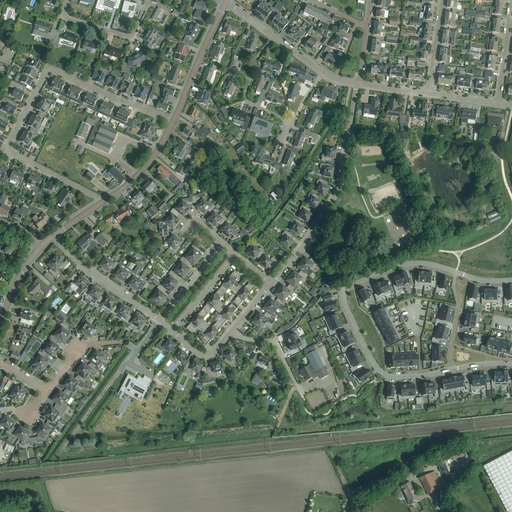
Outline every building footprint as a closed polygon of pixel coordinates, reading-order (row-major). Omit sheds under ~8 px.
[(47,0),(47,1),(46,1),(45,2),(44,5),(44,6),(54,8),(55,4),(56,0),(47,0)] [(104,0),(102,8),(112,12),(115,0),(104,0)] [(384,0),(377,0),(377,6),(383,7),(383,8),(386,8),(387,8),(388,8),(389,6),(389,4),(391,4),(391,0),(384,0)] [(121,12),(121,15),(128,17),(133,18),(136,5),(124,1),(121,12)] [(448,1),(447,8),(453,9),(457,9),(458,6),(460,6),(460,3),(457,2),(448,1)] [(199,3),(196,2),(194,6),(199,9),(195,18),(203,22),(207,14),(205,13),(208,8),(206,7),(207,4),(202,2),(201,4),(200,3),(199,3)] [(268,5),(265,2),(264,4),(262,2),(261,4),(260,4),(255,11),(261,15),(266,8),(268,5)] [(309,16),(313,8),(310,7),(310,6),(308,5),(308,6),(307,5),(305,9),(303,8),(299,15),(302,16),(304,13),(309,16)] [(502,15),(503,8),(496,7),(496,8),(493,7),(492,14),(502,15)] [(156,14),(152,20),(159,23),(162,25),(164,22),(167,17),(164,14),(165,12),(159,8),(157,12),(156,14)] [(271,12),(273,9),(271,8),(269,10),(266,8),(261,15),(266,19),(271,12)] [(315,18),(318,11),(316,10),(316,9),(314,8),(313,9),(313,8),(309,16),(315,18)] [(376,11),(375,17),(384,18),(385,10),(379,9),(379,11),(376,11)] [(320,21),(324,14),(321,12),(322,12),(319,11),(318,11),(315,18),(320,21)] [(320,22),(319,24),(323,26),(321,29),(326,31),(326,30),(329,25),(331,20),(328,19),(329,16),(327,15),(325,13),(325,14),(324,14),(320,21),(320,22)] [(432,21),(433,14),(424,13),(423,17),(424,17),(423,20),(432,21)] [(277,27),(282,20),(279,17),(280,16),(278,14),(277,16),(276,16),(271,22),(277,27)] [(346,33),(349,26),(342,24),(344,20),(333,16),(332,20),(339,23),(336,33),(342,35),(343,32),(346,33)] [(455,24),(456,20),(445,19),(444,26),(452,27),(453,24),(455,24)] [(285,22),(282,20),(277,27),(283,31),(288,24),(289,22),(286,21),(285,22)] [(50,45),(54,46),(55,43),(57,37),(52,35),(51,35),(48,34),(51,25),(37,21),(36,25),(35,25),(35,26),(36,26),(34,30),(36,31),(35,35),(50,40),(49,42),(50,42),(50,45)] [(240,36),(242,30),(239,28),(240,26),(236,25),(231,23),(227,21),(222,33),(229,35),(231,31),(237,33),(236,34),(240,36)] [(198,26),(197,26),(191,23),(186,35),(182,42),(187,44),(190,37),(194,39),(200,27),(198,27),(198,26)] [(293,38),(299,31),(298,31),(301,28),(297,25),(295,28),(293,27),(288,34),(293,38)] [(420,28),(419,31),(419,32),(430,33),(431,27),(422,25),(422,29),(420,28)] [(499,34),(500,26),(489,25),(488,29),(490,29),(490,31),(490,32),(492,33),(499,34)] [(146,41),(143,46),(150,50),(153,45),(154,45),(156,42),(156,40),(156,39),(155,38),(157,35),(167,40),(169,36),(152,26),(152,27),(150,29),(144,40),(146,41)] [(249,36),(249,37),(251,37),(246,49),(253,52),(258,39),(256,39),(257,35),(250,32),(250,31),(247,30),(244,36),(248,37),(249,36)] [(298,42),(304,35),(299,31),(293,38),(298,42)] [(429,41),(430,33),(419,32),(419,31),(418,31),(418,34),(423,35),(423,40),(429,41)] [(74,48),(78,37),(71,35),(72,34),(66,32),(65,35),(58,33),(55,43),(54,46),(53,47),(57,48),(58,45),(62,46),(63,45),(74,48)] [(330,43),(329,46),(337,50),(339,46),(341,47),(342,44),(343,44),(344,42),(343,41),(343,40),(342,40),(344,37),(336,34),(333,41),(331,40),(330,43)] [(183,42),(176,40),(169,37),(168,40),(175,43),(175,44),(180,45),(177,53),(176,53),(174,58),(184,62),(186,57),(185,56),(188,48),(187,47),(188,44),(183,42)] [(454,46),(455,38),(443,37),(442,44),(454,46)] [(316,39),(315,40),(311,38),(309,40),(305,46),(311,51),(318,41),(316,39)] [(98,43),(85,39),(82,49),(92,51),(93,49),(96,50),(96,48),(97,48),(97,47),(98,43)] [(423,42),(419,42),(417,42),(410,41),(409,44),(416,45),(416,48),(417,49),(416,52),(421,52),(428,53),(429,46),(422,46),(423,42)] [(222,55),(224,49),(223,48),(224,45),(218,43),(217,46),(214,45),(210,58),(217,60),(220,54),(222,55)] [(497,52),(498,44),(488,43),(487,50),(497,52)] [(384,48),(381,48),(371,46),(370,53),(378,54),(381,54),(381,56),(383,56),(384,48)] [(106,50),(104,56),(108,57),(109,56),(120,59),(121,57),(122,57),(122,56),(123,51),(123,52),(117,50),(118,49),(111,47),(110,51),(106,50)] [(332,49),(325,47),(324,47),(322,51),(325,53),(324,54),(327,56),(324,60),(331,66),(336,59),(329,54),(331,51),(332,49)] [(145,60),(141,53),(132,58),(132,59),(128,59),(128,58),(128,64),(123,64),(121,72),(132,74),(132,65),(136,65),(145,60)] [(440,55),(439,62),(444,63),(443,65),(448,66),(458,67),(459,64),(451,63),(451,64),(449,64),(450,57),(440,55)] [(482,58),(482,61),(484,62),(484,61),(495,63),(496,57),(489,56),(483,55),(483,59),(482,58)] [(29,60),(25,68),(31,71),(32,68),(38,71),(41,66),(37,63),(33,60),(33,61),(29,60)] [(469,60),(468,65),(467,68),(470,69),(477,70),(477,67),(471,66),(472,60),(469,60)] [(279,73),(281,66),(265,61),(263,67),(262,71),(266,73),(268,69),(276,72),(274,75),(277,76),(279,73)] [(494,70),(495,63),(484,61),(484,62),(483,65),(487,66),(487,69),(494,70)] [(291,64),(288,71),(299,75),(300,75),(299,79),(305,81),(311,82),(312,79),(306,77),(308,72),(306,71),(301,69),(301,68),(294,66),(295,66),(291,64)] [(209,82),(214,70),(215,71),(216,67),(210,65),(209,68),(207,68),(202,80),(209,82)] [(377,75),(378,66),(371,65),(371,66),(368,66),(368,72),(371,72),(370,74),(377,75)] [(387,73),(388,65),(385,65),(385,66),(378,65),(378,66),(377,75),(383,76),(384,72),(387,73)] [(394,66),(391,66),(388,65),(387,73),(390,73),(389,77),(396,78),(397,69),(394,69),(394,66)] [(406,75),(407,68),(404,67),(404,70),(397,69),(396,78),(402,79),(403,75),(406,75)] [(37,74),(31,71),(25,68),(21,76),(27,79),(28,76),(34,79),(37,74)] [(176,83),(180,71),(178,70),(178,69),(177,69),(173,68),(168,80),(176,83)] [(407,68),(406,75),(408,76),(408,79),(415,80),(416,72),(416,69),(410,68),(407,68)] [(92,78),(95,79),(94,81),(101,84),(103,79),(104,80),(106,75),(99,72),(98,72),(95,71),(92,78)] [(235,87),(236,83),(234,82),(237,75),(228,71),(226,75),(230,77),(228,80),(229,80),(228,84),(226,83),(223,89),(225,90),(224,93),(224,95),(227,96),(227,98),(229,99),(231,96),(233,92),(232,91),(234,87),(235,87)] [(424,79),(425,73),(416,72),(415,80),(422,81),(422,78),(424,79)] [(455,82),(456,74),(453,74),(452,77),(446,76),(445,85),(451,86),(452,82),(455,82)] [(464,87),(465,76),(456,74),(455,82),(458,83),(457,86),(464,87)] [(436,76),(436,80),(439,81),(438,84),(445,85),(446,76),(440,75),(439,77),(436,76)] [(33,82),(27,79),(21,76),(17,84),(23,87),(23,86),(24,84),(30,87),(33,82)] [(106,83),(109,85),(108,87),(115,90),(117,85),(118,85),(120,81),(113,77),(112,78),(109,76),(106,83)] [(263,86),(262,85),(264,79),(258,76),(258,77),(255,83),(254,87),(257,88),(256,92),(260,93),(263,86)] [(474,85),(475,77),(465,76),(464,87),(470,88),(471,85),(474,85)] [(482,90),(484,81),(477,81),(478,78),(475,77),(474,85),(477,86),(476,89),(482,90)] [(54,93),(59,82),(54,79),(52,85),(49,83),(46,89),(54,93)] [(23,87),(17,84),(12,81),(9,86),(13,88),(9,95),(16,99),(16,100),(19,101),(20,101),(23,96),(22,95),(26,88),(23,87)] [(62,97),(65,91),(62,90),(65,84),(59,82),(54,93),(62,97)] [(119,90),(123,91),(122,93),(128,96),(131,91),(132,91),(134,87),(126,83),(126,84),(123,83),(119,90)] [(296,98),(297,94),(299,87),(293,85),(288,99),(293,101),(294,97),(295,98),(295,97),(296,98)] [(172,97),(175,90),(166,86),(163,93),(164,93),(162,97),(168,100),(169,95),(172,97)] [(71,100),(76,89),(71,87),(68,92),(65,91),(62,97),(71,100)] [(134,94),(137,96),(136,98),(143,101),(145,96),(146,96),(148,92),(141,88),(140,89),(137,87),(134,94)] [(265,91),(263,97),(266,98),(266,100),(272,102),(276,104),(277,103),(281,104),(283,97),(279,96),(280,94),(274,92),(275,91),(270,89),(270,88),(267,87),(265,91)] [(79,104),(81,99),(79,97),(81,92),(76,89),(71,100),(79,104)] [(210,95),(206,94),(204,93),(205,91),(199,89),(195,100),(200,101),(199,103),(207,106),(207,104),(208,105),(209,104),(210,103),(210,102),(210,100),(209,100),(210,95)] [(335,101),(337,94),(334,93),(334,92),(327,89),(326,92),(318,89),(315,95),(320,97),(318,100),(324,102),(326,98),(335,101)] [(88,105),(92,97),(87,94),(84,100),(81,99),(79,104),(87,108),(88,105)] [(3,97),(1,101),(5,103),(4,105),(7,107),(4,111),(8,114),(8,115),(11,116),(12,115),(13,116),(15,110),(16,108),(17,104),(3,97)] [(95,105),(97,99),(92,97),(88,105),(87,108),(95,112),(98,106),(95,105)] [(166,104),(168,100),(162,97),(160,102),(159,101),(157,108),(166,112),(168,105),(166,104)] [(54,106),(56,103),(47,98),(46,101),(41,99),(40,101),(39,101),(38,104),(49,110),(52,105),(54,106)] [(377,113),(378,107),(379,100),(372,99),(371,106),(364,105),(363,114),(375,116),(377,116),(378,113),(377,113)] [(400,115),(401,110),(396,109),(398,101),(390,99),(388,108),(387,108),(386,115),(400,117),(399,122),(401,123),(400,131),(403,131),(406,116),(400,115)] [(103,116),(108,105),(103,102),(101,108),(98,106),(95,112),(103,116)] [(426,113),(427,104),(419,103),(418,111),(413,111),(412,118),(425,120),(426,113)] [(48,113),(49,110),(38,104),(36,107),(37,107),(36,110),(40,112),(39,114),(45,117),(45,118),(49,120),(51,117),(48,113)] [(111,120),(114,114),(111,112),(114,107),(108,105),(103,116),(111,120)] [(433,108),(431,117),(436,118),(436,116),(447,118),(446,120),(451,120),(453,109),(437,107),(437,108),(433,108)] [(200,112),(192,108),(188,116),(194,118),(195,116),(197,117),(200,112)] [(234,109),(231,118),(244,123),(242,130),(245,131),(250,119),(246,118),(248,114),(234,109)] [(314,121),(317,115),(318,115),(319,112),(313,109),(312,113),(310,112),(308,119),(306,122),(305,122),(304,126),(308,128),(310,124),(313,125),(314,121)] [(120,123),(125,112),(119,110),(117,115),(114,114),(111,120),(120,123)] [(461,110),(459,118),(462,119),(462,123),(468,124),(468,123),(475,124),(475,121),(476,121),(477,112),(464,110),(463,111),(461,110)] [(130,121),(128,120),(128,118),(130,115),(125,112),(120,123),(128,127),(130,121)] [(504,121),(504,116),(501,115),(501,116),(498,116),(498,115),(488,113),(487,119),(489,119),(489,123),(501,125),(502,121),(504,121)] [(41,126),(45,118),(45,117),(39,114),(38,117),(33,115),(32,117),(31,117),(30,120),(41,126)] [(0,129),(0,130),(0,131),(2,132),(4,131),(4,132),(7,126),(6,126),(9,120),(0,115),(0,129)] [(273,123),(268,120),(255,116),(249,129),(255,132),(256,130),(261,132),(261,133),(268,136),(273,123)] [(37,134),(41,126),(30,120),(28,123),(27,125),(32,128),(30,131),(37,134)] [(154,134),(158,127),(146,121),(145,124),(146,125),(144,129),(143,128),(143,129),(154,134)] [(84,139),(89,125),(82,122),(76,136),(84,139)] [(108,154),(118,133),(96,123),(87,145),(108,154)] [(203,134),(200,130),(195,127),(193,130),(187,126),(182,133),(190,138),(194,133),(196,135),(195,136),(200,139),(203,134)] [(154,134),(143,129),(144,129),(142,133),(141,133),(140,136),(151,141),(154,134)] [(314,134),(302,129),(300,133),(297,132),(295,139),(296,139),(293,146),(302,150),(302,149),(300,149),(303,142),(302,142),(305,135),(312,138),(310,143),(315,145),(320,136),(314,134)] [(34,139),(37,134),(30,131),(29,133),(25,131),(23,133),(21,136),(31,141),(32,138),(34,139)] [(33,142),(31,141),(21,136),(20,139),(19,141),(24,144),(22,147),(28,150),(33,142)] [(176,148),(173,153),(174,153),(173,155),(181,160),(179,163),(180,164),(181,165),(188,153),(194,157),(196,153),(188,148),(189,148),(180,142),(178,146),(180,147),(178,149),(176,148)] [(245,149),(241,143),(235,148),(239,154),(245,149)] [(81,155),(84,149),(78,146),(75,153),(81,155)] [(335,159),(336,150),(327,149),(326,155),(323,155),(322,156),(321,161),(331,162),(332,159),(335,159)] [(290,167),(295,154),(288,151),(286,155),(286,156),(285,160),(284,160),(283,164),(290,167)] [(274,169),(277,163),(274,162),(274,159),(270,158),(265,157),(266,156),(261,154),(261,156),(258,155),(255,163),(262,165),(263,163),(271,166),(270,168),(271,168),(269,173),(272,174),(274,169)] [(180,164),(175,173),(182,177),(187,168),(181,165),(180,164)] [(333,169),(330,168),(331,165),(321,164),(320,168),(321,170),(324,170),(323,177),(332,178),(333,169)] [(159,171),(156,174),(161,178),(164,175),(168,178),(169,177),(171,179),(170,180),(176,186),(180,181),(161,165),(160,167),(159,167),(157,169),(158,169),(157,170),(159,171)] [(113,167),(110,170),(108,168),(103,174),(108,179),(110,176),(120,185),(126,179),(113,167)] [(24,175),(20,173),(20,174),(13,171),(10,180),(19,184),(17,188),(21,190),(24,182),(22,181),(24,175)] [(91,183),(95,177),(89,172),(85,178),(91,183)] [(30,176),(27,185),(31,187),(30,189),(39,193),(41,189),(38,188),(41,180),(37,178),(37,179),(34,178),(30,176)] [(323,196),(328,189),(326,187),(329,183),(319,179),(316,183),(317,184),(319,186),(316,191),(323,196)] [(160,188),(159,186),(154,182),(152,184),(149,181),(143,188),(149,193),(154,188),(156,190),(155,190),(157,192),(160,188)] [(52,191),(54,184),(48,182),(45,189),(52,191)] [(68,203),(73,196),(64,190),(59,197),(58,196),(55,202),(65,209),(69,204),(68,203)] [(145,198),(138,191),(135,194),(134,193),(132,195),(132,196),(132,197),(133,198),(131,201),(131,200),(130,201),(136,207),(145,198)] [(320,202),(317,200),(319,197),(311,192),(308,196),(308,198),(311,199),(307,205),(315,209),(320,202)] [(244,196),(241,194),(235,201),(238,203),(244,196)] [(200,212),(207,203),(204,201),(205,200),(205,197),(199,198),(198,195),(193,196),(193,197),(192,197),(193,203),(198,203),(199,204),(196,207),(198,208),(197,209),(197,210),(200,212)] [(7,217),(10,208),(3,205),(6,199),(2,197),(0,200),(0,214),(2,215),(7,217)] [(188,204),(193,203),(192,197),(189,197),(189,198),(180,199),(180,202),(181,203),(179,205),(188,213),(190,211),(189,210),(189,209),(190,208),(187,205),(188,204)] [(160,211),(167,205),(163,201),(157,208),(160,211)] [(211,212),(215,207),(212,205),(211,206),(207,203),(200,212),(202,214),(203,214),(203,213),(205,214),(209,210),(211,212)] [(188,213),(179,205),(175,209),(174,208),(171,210),(176,215),(178,212),(183,216),(184,215),(185,215),(186,215),(188,213)] [(311,215),(309,213),(311,210),(302,205),(300,209),(300,211),(302,212),(299,218),(307,222),(311,215)] [(20,220),(22,215),(26,216),(29,209),(22,206),(20,211),(16,209),(13,217),(20,220)] [(153,206),(146,212),(151,217),(158,211),(153,206)] [(130,216),(124,207),(121,209),(122,211),(114,216),(114,215),(111,217),(111,216),(104,220),(106,223),(112,220),(113,221),(116,219),(118,223),(126,218),(130,216)] [(211,225),(218,216),(214,213),(217,209),(215,207),(211,212),(213,213),(208,220),(209,222),(209,223),(211,225)] [(171,210),(166,217),(168,218),(177,226),(179,224),(179,223),(178,222),(179,221),(174,217),(176,215),(171,210)] [(47,224),(45,221),(48,219),(44,214),(41,216),(41,217),(38,219),(36,216),(32,219),(34,221),(34,222),(39,229),(47,224)] [(218,216),(211,225),(213,227),(214,227),(214,226),(216,227),(220,223),(222,225),(226,220),(224,218),(224,217),(220,214),(218,216)] [(500,214),(489,219),(491,223),(501,219),(502,218),(500,214)] [(224,236),(231,227),(228,225),(231,221),(231,219),(229,217),(226,220),(222,225),(225,226),(221,231),(222,232),(222,233),(222,234),(224,236)] [(177,226),(168,218),(166,221),(165,220),(162,221),(163,230),(162,230),(162,233),(168,233),(168,228),(169,227),(172,229),(173,228),(174,228),(175,228),(177,226)] [(303,228),(301,226),(303,224),(294,218),(291,222),(292,224),(294,225),(291,231),(298,236),(303,228)] [(235,230),(231,227),(224,236),(226,238),(227,238),(228,237),(229,238),(233,234),(235,236),(239,231),(237,229),(235,230)] [(291,240),(294,236),(285,231),(282,234),(282,236),(284,238),(280,243),(287,249),(293,242),(291,240)] [(108,242),(104,238),(106,235),(103,233),(101,235),(100,234),(96,238),(103,246),(108,242)] [(171,246),(178,238),(176,236),(175,236),(174,237),(173,235),(170,239),(169,237),(168,233),(162,233),(162,237),(164,236),(164,246),(168,245),(168,244),(171,246)] [(97,245),(94,241),(88,234),(82,240),(82,239),(77,244),(79,246),(80,247),(84,251),(87,248),(90,251),(93,249),(97,245)] [(180,240),(178,238),(171,246),(169,248),(176,254),(181,248),(178,246),(181,243),(180,241),(180,240)] [(13,250),(3,244),(0,248),(0,250),(8,257),(13,250)] [(191,251),(189,254),(198,262),(201,259),(201,258),(200,258),(201,256),(196,252),(198,249),(193,245),(189,249),(191,251)] [(259,259),(265,251),(262,248),(260,248),(258,250),(253,246),(247,253),(254,259),(256,257),(259,259)] [(104,271),(110,261),(106,258),(107,256),(104,254),(101,259),(103,261),(100,266),(102,267),(101,268),(101,269),(104,271)] [(198,262),(189,254),(187,256),(185,255),(181,259),(187,263),(189,261),(193,265),(195,264),(196,264),(198,262)] [(270,269),(277,261),(273,258),(272,258),(270,260),(265,256),(259,263),(266,269),(268,267),(270,269)] [(53,258),(51,260),(59,268),(62,266),(64,268),(68,263),(66,261),(63,264),(61,262),(62,261),(60,258),(59,259),(56,257),(55,258),(54,258),(53,258)] [(302,259),(300,262),(310,270),(312,267),(314,269),(318,264),(312,260),(310,262),(305,258),(304,260),(303,259),(302,259)] [(185,266),(187,263),(181,259),(178,263),(180,265),(178,268),(187,275),(189,273),(189,272),(188,271),(190,270),(185,266)] [(59,268),(51,260),(49,262),(49,263),(49,264),(48,265),(52,270),(50,272),(55,277),(59,273),(57,271),(59,268)] [(112,267),(115,269),(118,264),(116,262),(114,264),(110,261),(104,271),(106,272),(107,272),(107,271),(109,272),(112,267)] [(299,266),(298,267),(302,271),(301,274),(306,278),(309,281),(312,278),(309,276),(313,272),(310,270),(300,262),(298,264),(298,265),(299,266)] [(118,280),(125,268),(118,264),(115,269),(117,271),(114,276),(116,277),(115,277),(115,278),(118,280)] [(176,266),(170,273),(175,277),(177,275),(182,279),(183,278),(184,278),(185,278),(187,275),(178,268),(176,266)] [(132,273),(130,271),(125,268),(118,280),(120,282),(121,281),(123,282),(127,277),(129,278),(132,273)] [(235,271),(226,281),(236,289),(239,285),(235,281),(240,275),(235,271)] [(306,278),(301,274),(299,276),(294,272),(292,274),(292,273),(291,273),(289,276),(298,283),(300,281),(302,282),(306,278)] [(415,280),(414,287),(418,287),(418,286),(424,286),(425,273),(418,272),(418,280),(415,280)] [(55,280),(47,273),(44,276),(52,284),(55,280)] [(140,278),(132,273),(129,278),(132,280),(128,285),(130,286),(129,287),(130,288),(132,289),(140,278)] [(173,280),(175,277),(170,273),(166,277),(168,279),(166,282),(175,289),(178,287),(178,286),(177,285),(178,284),(173,280)] [(406,273),(399,276),(404,288),(410,286),(410,287),(413,286),(411,280),(408,281),(406,273)] [(425,273),(424,286),(430,286),(430,287),(435,288),(436,281),(431,281),(432,274),(425,273)] [(298,283),(289,276),(287,278),(287,279),(287,280),(286,281),(291,285),(289,288),(294,292),(298,288),(296,286),(298,283)] [(396,285),(393,286),(395,292),(398,291),(398,290),(404,288),(399,276),(393,278),(396,285)] [(75,292),(86,279),(84,277),(83,277),(82,278),(81,277),(77,281),(75,279),(73,282),(73,281),(70,284),(72,285),(71,287),(71,288),(75,292)] [(147,283),(144,281),(140,278),(132,289),(134,291),(135,291),(136,290),(137,291),(141,286),(143,288),(147,283)] [(436,286),(435,292),(439,293),(439,291),(445,293),(446,287),(447,287),(448,283),(447,282),(448,279),(441,278),(440,286),(436,286)] [(35,284),(29,290),(34,295),(37,291),(36,291),(39,288),(47,294),(45,296),(45,297),(46,298),(48,298),(50,294),(48,292),(50,290),(38,279),(34,283),(35,284)] [(86,279),(75,292),(82,298),(84,295),(88,290),(85,288),(89,284),(88,282),(88,281),(86,279)] [(236,289),(226,281),(218,290),(224,295),(229,289),(233,293),(236,289)] [(380,284),(385,296),(391,293),(391,294),(394,293),(392,287),(389,288),(386,281),(380,284)] [(175,289),(166,282),(164,284),(162,282),(158,287),(164,291),(166,289),(170,293),(172,291),(172,292),(173,292),(175,289)] [(244,289),(239,285),(236,289),(246,297),(255,287),(254,287),(249,283),(244,289)] [(380,284),(374,286),(377,294),(374,295),(376,301),(379,300),(379,298),(385,296),(380,284)] [(279,287),(277,290),(287,297),(290,300),(292,297),(291,296),(294,292),(289,288),(287,290),(282,286),(281,287),(280,287),(279,287)] [(91,302),(99,289),(97,287),(96,287),(95,288),(94,287),(90,292),(88,290),(84,295),(86,296),(85,298),(90,302),(91,302)] [(162,293),(164,291),(158,287),(155,291),(157,293),(155,295),(164,303),(166,300),(165,299),(167,297),(162,293)] [(471,293),(469,301),(476,303),(475,304),(479,304),(480,298),(477,298),(478,289),(472,288),(471,289),(470,292),(471,293)] [(101,290),(99,289),(91,302),(95,305),(96,303),(99,305),(102,300),(99,298),(103,293),(101,292),(102,291),(101,290)] [(238,307),(246,297),(236,289),(233,293),(238,297),(233,302),(238,307)] [(359,293),(358,294),(360,297),(361,297),(365,305),(371,302),(371,303),(374,301),(371,296),(369,297),(365,289),(359,292),(359,293)] [(219,301),(224,295),(218,290),(210,300),(220,308),(223,304),(219,301)] [(287,297),(277,290),(275,292),(275,293),(276,294),(275,295),(279,299),(278,301),(283,306),(286,302),(284,300),(287,297)] [(485,298),(482,298),(482,304),(485,304),(485,303),(491,303),(491,290),(492,290),(485,290),(485,298)] [(492,290),(491,290),(491,303),(498,303),(498,304),(501,304),(501,298),(498,298),(498,290),(492,290)] [(333,303),(331,298),(330,294),(323,297),(324,300),(326,305),(323,305),(325,312),(330,311),(334,310),(334,309),(337,308),(336,307),(337,307),(336,303),(335,303),(335,302),(333,303)] [(150,299),(148,301),(153,304),(154,303),(159,307),(160,305),(161,306),(162,306),(164,303),(155,295),(152,298),(150,296),(149,298),(150,299)] [(105,310),(113,298),(111,296),(110,297),(108,296),(104,301),(102,300),(99,305),(101,307),(100,307),(105,310)] [(116,300),(113,298),(105,310),(107,308),(111,310),(110,312),(113,314),(116,309),(114,307),(117,302),(115,301),(116,301),(116,300)] [(220,308),(210,300),(202,310),(208,314),(213,308),(217,312),(220,308)] [(283,306),(278,301),(276,304),(271,300),(269,301),(268,301),(266,303),(275,311),(277,308),(283,312),(286,308),(283,306)] [(230,317),(238,307),(233,302),(228,308),(223,304),(220,308),(230,317)] [(275,311),(266,303),(264,306),(264,307),(263,309),(268,313),(266,315),(271,320),(275,315),(273,314),(275,311)] [(440,308),(439,314),(451,317),(453,310),(445,309),(446,305),(440,304),(439,307),(440,308)] [(120,319),(127,307),(125,306),(124,306),(124,307),(122,306),(119,311),(116,309),(113,314),(120,319)] [(130,309),(127,307),(120,319),(124,322),(122,325),(125,327),(130,318),(128,317),(131,312),(130,311),(130,310),(130,309)] [(222,326),(230,317),(220,308),(217,312),(222,316),(217,322),(222,326)] [(384,309),(373,314),(376,319),(386,314),(384,309)] [(30,321),(29,321),(31,314),(22,310),(22,311),(21,311),(20,314),(21,314),(19,318),(21,319),(20,322),(31,326),(33,322),(30,321)] [(86,313),(82,310),(78,317),(81,319),(86,313)] [(203,320),(208,314),(202,310),(194,319),(204,327),(207,324),(203,320)] [(58,312),(55,316),(64,322),(66,318),(64,316),(63,317),(60,315),(61,314),(58,312)] [(467,314),(465,321),(477,323),(478,323),(479,317),(480,317),(481,313),(475,312),(474,315),(467,314)] [(376,319),(378,325),(390,318),(387,313),(386,314),(376,319)] [(271,320),(266,315),(264,318),(259,314),(258,315),(257,315),(256,315),(254,317),(264,325),(266,322),(268,324),(269,323),(271,325),(274,322),(271,320)] [(436,319),(435,323),(441,324),(442,321),(449,323),(451,317),(439,314),(437,320),(436,319)] [(135,326),(142,317),(139,315),(138,315),(138,316),(136,315),(133,320),(130,318),(125,327),(127,329),(129,327),(133,330),(135,326)] [(328,315),(322,318),(323,321),(324,321),(327,326),(339,321),(339,322),(339,321),(337,315),(329,318),(328,315)] [(144,318),(142,317),(135,326),(140,329),(139,330),(144,333),(148,327),(143,325),(145,321),(144,320),(144,319),(144,318)] [(264,325),(254,317),(252,320),(252,321),(253,321),(252,323),(256,327),(254,329),(260,334),(263,329),(261,328),(264,325)] [(390,318),(378,325),(381,330),(381,329),(393,323),(390,318)] [(84,326),(81,331),(82,333),(82,334),(85,336),(92,326),(89,324),(91,322),(86,319),(82,324),(84,326)] [(204,327),(194,319),(186,329),(192,333),(197,327),(201,331),(204,327)] [(62,321),(57,327),(60,329),(58,332),(67,339),(69,336),(69,335),(68,335),(70,333),(68,332),(72,327),(68,325),(62,321)] [(339,321),(327,326),(329,332),(328,333),(329,336),(336,333),(334,330),(341,327),(339,322),(339,321)] [(465,321),(464,327),(472,328),(471,331),(477,333),(478,329),(476,329),(477,323),(465,321)] [(214,336),(222,326),(217,322),(212,327),(207,324),(204,327),(214,336)] [(393,323),(381,329),(384,334),(395,329),(393,323)] [(435,323),(434,326),(439,327),(437,333),(447,336),(447,335),(449,329),(441,327),(441,324),(435,323)] [(95,328),(92,326),(85,336),(87,338),(88,338),(89,337),(91,338),(94,333),(97,335),(101,329),(96,326),(95,328)] [(19,327),(18,332),(19,333),(18,334),(16,340),(21,342),(25,343),(27,337),(29,338),(31,332),(19,327)] [(206,346),(214,336),(204,327),(201,331),(206,335),(201,341),(206,345),(206,346)] [(395,329),(384,334),(387,339),(398,334),(395,329)] [(293,336),(286,339),(289,345),(300,339),(298,334),(299,333),(297,330),(291,333),(293,336)] [(67,339),(58,332),(55,334),(53,333),(50,337),(56,341),(57,339),(63,343),(64,341),(64,342),(65,341),(67,339)] [(340,333),(334,336),(335,339),(337,338),(339,344),(351,338),(348,332),(341,336),(340,333)] [(432,338),(431,342),(438,343),(438,340),(446,342),(447,341),(448,341),(448,337),(448,336),(447,335),(447,336),(437,333),(435,332),(433,338),(432,338)] [(398,334),(387,339),(389,345),(401,339),(398,334)] [(465,336),(464,343),(468,343),(468,344),(472,345),(472,344),(476,345),(477,338),(480,339),(481,336),(475,335),(474,338),(465,336)] [(50,337),(45,345),(57,353),(59,351),(58,350),(58,349),(59,348),(54,344),(56,341),(50,337)] [(496,339),(493,349),(498,351),(501,341),(502,339),(496,337),(495,339),(496,339)] [(351,338),(339,344),(342,350),(341,350),(343,353),(348,350),(347,347),(354,344),(351,338)] [(490,338),(487,348),(493,349),(496,339),(495,339),(490,338)] [(175,346),(169,340),(167,342),(163,339),(156,347),(161,351),(163,351),(165,349),(170,353),(175,346)] [(289,345),(288,345),(291,351),(299,347),(300,350),(306,348),(304,344),(303,345),(300,339),(289,345)] [(498,351),(504,353),(507,342),(501,341),(498,351)] [(247,344),(246,345),(249,348),(249,350),(247,354),(250,355),(255,346),(247,344)] [(45,345),(39,352),(45,356),(47,353),(48,355),(52,357),(53,356),(54,356),(55,356),(57,353),(45,345)] [(429,345),(429,349),(432,349),(432,355),(444,355),(444,352),(443,352),(443,349),(436,349),(436,346),(429,345)] [(187,356),(180,350),(179,352),(176,350),(169,358),(173,361),(175,361),(177,359),(182,363),(187,356)] [(232,360),(236,355),(229,350),(224,356),(226,358),(223,361),(231,368),(235,364),(234,362),(232,360)] [(101,355),(96,351),(95,353),(94,352),(93,352),(91,355),(101,362),(103,359),(105,361),(109,356),(103,352),(101,355)] [(322,364),(316,351),(306,355),(311,365),(307,367),(300,371),(302,375),(303,374),(307,381),(313,378),(313,379),(319,376),(321,379),(328,376),(322,364)] [(348,352),(343,355),(344,358),(345,357),(348,363),(360,357),(357,351),(350,355),(348,352)] [(24,352),(19,361),(22,363),(27,354),(24,352)] [(36,356),(34,359),(36,360),(46,368),(48,365),(48,364),(47,364),(48,362),(43,358),(45,356),(39,352),(36,356)] [(268,367),(271,361),(261,355),(259,359),(257,357),(258,356),(254,354),(251,360),(254,362),(254,361),(262,365),(262,364),(268,367)] [(98,371),(103,364),(101,362),(91,355),(89,358),(89,359),(90,359),(89,361),(94,365),(92,367),(98,371)] [(150,356),(146,361),(152,367),(157,362),(150,356)] [(360,357),(348,363),(351,368),(350,369),(351,372),(357,369),(356,366),(362,363),(360,357)] [(46,368),(36,361),(34,359),(30,364),(33,366),(36,368),(35,369),(37,371),(38,370),(41,372),(42,370),(43,371),(44,370),(46,368)] [(193,364),(187,361),(183,371),(189,374),(191,373),(193,371),(198,373),(202,365),(194,361),(193,364)] [(212,367),(206,369),(208,375),(209,378),(216,377),(216,375),(216,372),(222,370),(220,362),(211,364),(212,367)] [(90,369),(83,364),(82,365),(81,365),(80,365),(78,368),(88,375),(90,372),(95,375),(98,371),(92,367),(90,369)] [(88,375),(78,368),(76,370),(76,371),(77,372),(76,373),(81,377),(79,380),(85,384),(88,379),(86,378),(88,375)] [(358,372),(352,376),(354,379),(356,378),(359,384),(364,380),(365,381),(368,379),(368,378),(371,376),(367,370),(360,375),(358,372)] [(501,372),(501,373),(502,373),(502,385),(501,385),(501,386),(508,386),(508,387),(511,387),(511,381),(508,381),(508,372),(501,372)] [(492,380),(492,387),(495,387),(495,385),(501,385),(502,385),(502,373),(501,373),(495,373),(495,380),(492,380)] [(258,386),(263,378),(256,374),(251,382),(258,386)] [(146,389),(150,383),(138,377),(137,380),(136,380),(135,380),(133,379),(133,378),(128,375),(123,385),(127,388),(127,389),(138,395),(137,398),(141,400),(142,397),(143,397),(147,390),(146,389)] [(481,376),(479,376),(481,387),(481,386),(487,386),(487,389),(491,389),(490,383),(487,383),(486,375),(484,376),(484,375),(480,375),(481,376)] [(1,381),(0,382),(0,387),(3,388),(5,383),(6,383),(8,379),(3,376),(1,381)] [(77,382),(70,376),(69,378),(68,378),(67,378),(65,380),(75,387),(77,385),(81,388),(85,384),(79,380),(77,382)] [(474,384),(471,385),(471,391),(475,391),(475,390),(481,389),(481,386),(481,387),(479,376),(473,377),(474,384)] [(464,377),(458,378),(460,388),(461,388),(466,387),(467,390),(470,390),(469,383),(466,384),(464,377)] [(456,378),(453,378),(455,391),(461,390),(461,388),(460,388),(458,378),(456,378)] [(75,387),(65,380),(63,383),(63,384),(64,385),(63,386),(68,390),(66,392),(72,396),(77,389),(75,387)] [(443,388),(440,389),(441,395),(444,395),(444,394),(450,392),(447,380),(441,381),(443,388)] [(427,384),(420,385),(422,396),(428,395),(427,385),(427,384)] [(427,385),(428,395),(434,394),(435,397),(438,397),(437,390),(434,391),(433,384),(427,385)] [(24,390),(21,388),(20,389),(17,387),(15,385),(11,390),(23,399),(25,396),(25,395),(24,395),(26,393),(23,391),(24,390)] [(386,387),(386,391),(387,391),(386,400),(393,401),(396,401),(397,395),(394,395),(394,387),(387,386),(387,387),(386,387)] [(401,394),(398,394),(398,401),(402,401),(402,399),(408,399),(407,386),(401,386),(401,394)] [(23,399),(11,390),(8,395),(10,397),(13,399),(12,400),(15,402),(16,401),(18,403),(20,401),(20,402),(21,402),(23,399)] [(72,396),(66,392),(64,395),(59,391),(58,393),(57,392),(56,392),(54,395),(64,402),(66,404),(72,396)] [(62,405),(64,402),(54,395),(52,398),(53,399),(52,401),(60,406),(58,409),(63,412),(66,408),(62,405)] [(60,417),(63,412),(58,409),(56,411),(51,407),(50,409),(49,408),(48,409),(46,411),(56,418),(58,415),(60,417)] [(45,415),(44,417),(51,422),(50,425),(55,429),(58,424),(54,421),(56,418),(46,411),(44,414),(44,415),(45,415)] [(2,419),(1,414),(0,414),(0,427),(1,427),(2,425),(5,427),(11,419),(9,417),(8,417),(7,418),(6,416),(3,420),(2,419)] [(12,429),(15,423),(14,422),(14,421),(11,419),(5,427),(8,429),(6,432),(11,435),(14,430),(12,429)] [(40,425),(38,428),(47,434),(50,436),(52,433),(55,429),(50,425),(48,427),(43,424),(42,425),(41,425),(40,425)] [(19,439),(26,429),(23,427),(22,428),(20,427),(16,432),(14,430),(11,435),(15,438),(16,437),(19,439)] [(47,434),(38,428),(36,430),(36,431),(37,432),(36,433),(39,436),(38,437),(33,438),(34,444),(37,443),(37,442),(46,441),(46,438),(45,437),(47,434)] [(27,438),(30,434),(28,433),(29,432),(29,431),(26,429),(19,439),(21,441),(21,444),(30,443),(31,444),(34,444),(33,438),(29,439),(27,438)] [(6,451),(14,455),(17,449),(9,445),(6,451)] [(511,511),(511,451),(483,466),(507,511),(511,511)] [(442,458),(438,460),(447,481),(451,479),(442,458)] [(434,472),(420,478),(427,494),(435,491),(442,488),(434,472)] [(418,501),(409,483),(401,487),(410,505),(418,501)]
